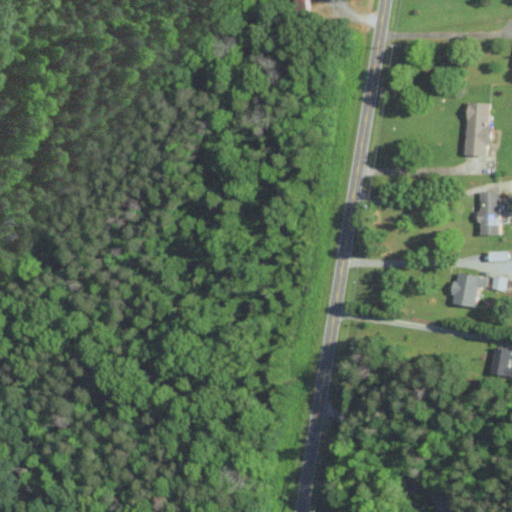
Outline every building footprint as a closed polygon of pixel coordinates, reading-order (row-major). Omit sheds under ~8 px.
[(310,10),(309,0),(293,0),(294,11),(310,10)] [(487,102),(463,101),(461,154),(483,155),(483,144),(489,145),(490,125),(486,125),(487,102)] [(496,234),(496,221),(497,221),(497,191),(475,191),(476,234),(496,234)] [(484,286),(485,277),(453,272),(450,293),(452,293),(450,303),(473,306),(477,285),(484,286)] [(490,288),(504,290),(505,276),(491,275),(490,288)] [(511,375),(511,367),(507,367),(508,348),(492,347),(491,375),(511,375)]
